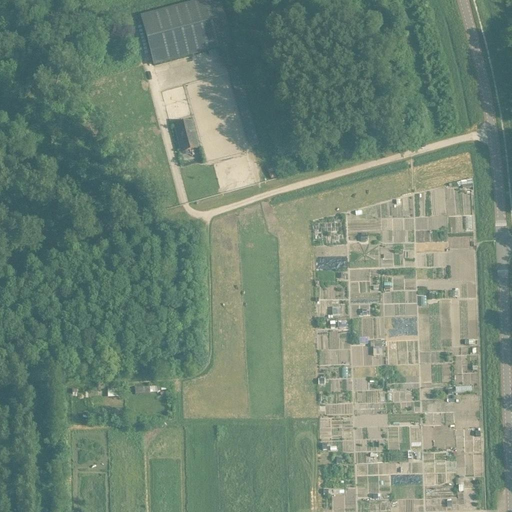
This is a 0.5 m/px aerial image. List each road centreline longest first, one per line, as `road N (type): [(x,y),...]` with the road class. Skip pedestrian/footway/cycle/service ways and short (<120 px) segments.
road 1 (unknown): [(57,380),(188,377),(199,370),(207,215),(492,139)]
road 2 (unclassified): [(510,511),(499,245)]
road 3 (unclassified): [(499,245),(492,139),(459,0)]
